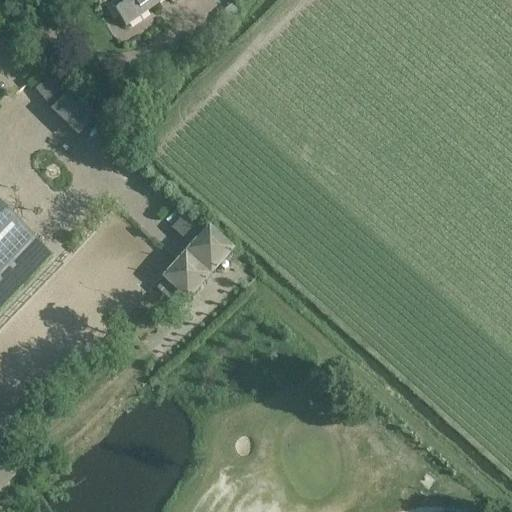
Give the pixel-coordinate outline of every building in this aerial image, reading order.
[(176,0),(110,0),(109,1),(126,27),(165,0),(169,0),(172,3),(176,0)] [(242,13),(237,6),(237,7),(235,5),(225,12),(232,21),(242,13)] [(36,89),(47,102),(64,89),(53,76),(36,89)] [(65,88),(49,105),(54,110),(70,92),(65,88)] [(72,93),(54,112),(80,136),(98,117),(72,93)] [(0,311),(52,258),(0,207),(0,311)] [(189,238),(195,225),(181,219),(175,232),(189,238)] [(203,279),(219,263),(199,243),(171,274),(192,292),(203,279)]
